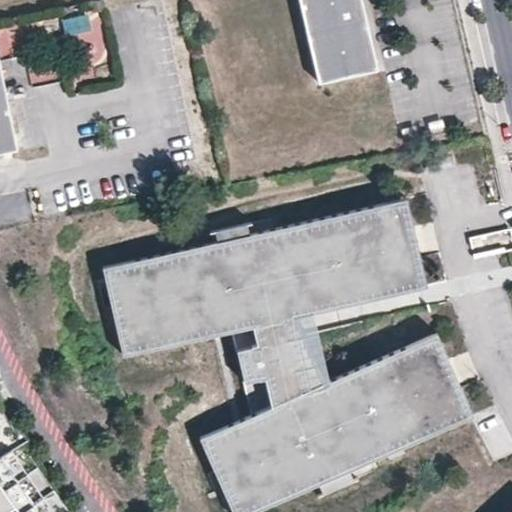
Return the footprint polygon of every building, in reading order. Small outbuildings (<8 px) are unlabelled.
[(298,0),(301,9),(311,6),(317,34),(307,36),(318,82),(377,68),(366,22),(355,25),(349,0),(298,0)] [(366,22),(361,0),(349,0),(355,25),(366,22)] [(317,34),(311,6),(301,9),(307,36),(317,34)] [(0,55),(23,51),(30,82),(65,75),(61,52),(44,56),(41,42),(92,32),(88,10),(0,27),(0,55)] [(0,67),(0,147),(17,144),(0,67)] [(234,511),(255,511),(470,418),(433,335),(329,381),(303,319),(424,289),(401,201),(249,234),(247,223),(214,230),(217,241),(101,265),(121,355),(229,331),(252,414),(201,437),(234,511)] [(475,257),(511,248),(511,227),(470,236),(475,257)] [(0,511),(67,511),(37,468),(21,444),(0,408),(0,511)]
